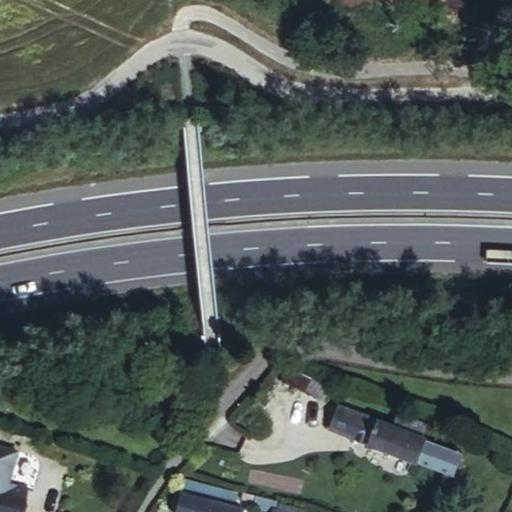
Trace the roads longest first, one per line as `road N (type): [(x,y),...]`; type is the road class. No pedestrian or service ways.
road 1 (unclassified): [(511,93),(296,88),(207,42),(174,38),(91,100),(0,123)]
road 2 (trunk): [(0,282),(163,254),(421,238),(511,242)]
road 3 (trunk): [(511,195),(289,195),(159,205),(0,231)]
road 4 (residential): [(511,371),(281,339),(261,349),(212,408)]
road 5 (residential): [(142,511),(174,451),(212,408)]
